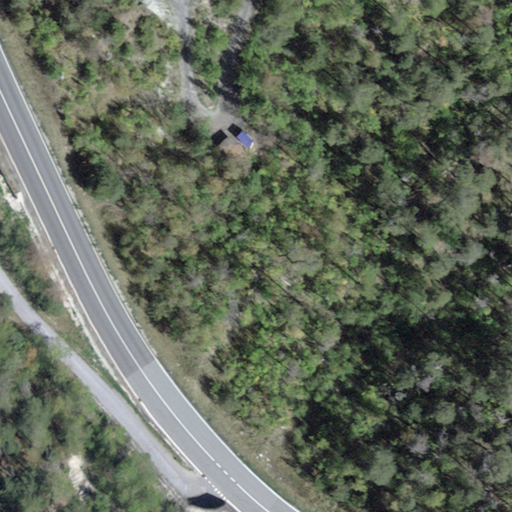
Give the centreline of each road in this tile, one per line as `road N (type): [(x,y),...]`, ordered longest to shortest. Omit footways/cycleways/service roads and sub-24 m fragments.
road 1 (secondary): [(0,91),(116,330),(227,475)]
road 2 (unclassified): [(227,475),(207,492),(186,484),(0,281)]
road 3 (track): [(179,0),(190,103),(213,119),(227,105),(228,60),(248,0)]
